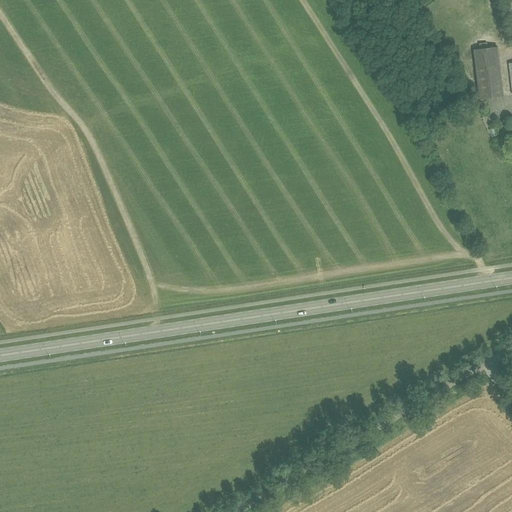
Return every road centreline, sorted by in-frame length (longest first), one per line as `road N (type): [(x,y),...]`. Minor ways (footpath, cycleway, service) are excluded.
road 1 (primary): [(0,356),(511,279)]
road 2 (unclassified): [(511,347),(234,511)]
